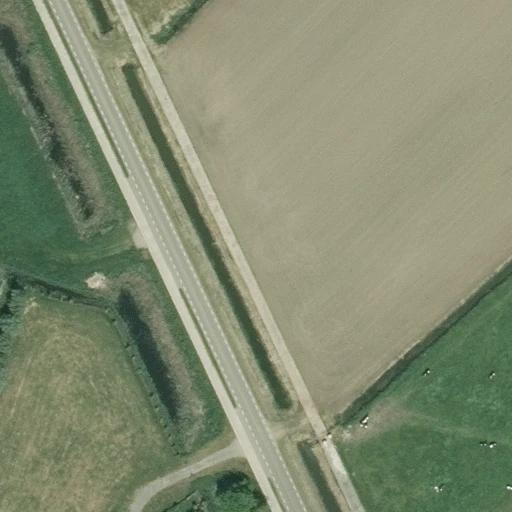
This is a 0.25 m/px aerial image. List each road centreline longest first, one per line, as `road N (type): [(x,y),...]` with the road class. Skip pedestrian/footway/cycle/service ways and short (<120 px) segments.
road 1 (unclassified): [(298,511),(57,0)]
road 2 (track): [(357,511),(117,0)]
